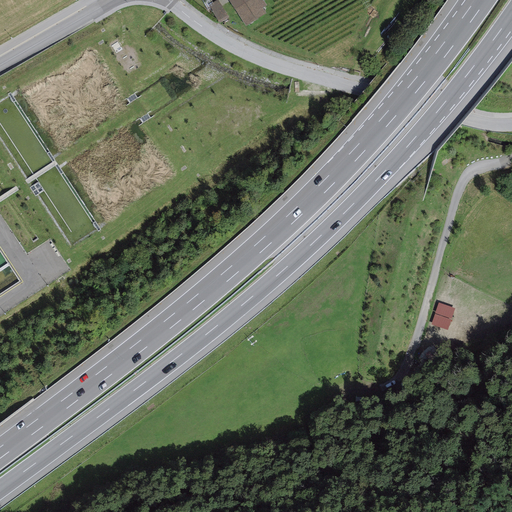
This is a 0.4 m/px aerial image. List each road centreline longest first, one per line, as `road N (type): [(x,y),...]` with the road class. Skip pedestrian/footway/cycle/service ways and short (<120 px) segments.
road 1 (motorway): [(0,489),(309,246),(433,117),(511,13)]
road 2 (motorway): [(480,0),(377,129),(277,230),(0,452)]
road 3 (residential): [(511,125),(236,48),(171,0)]
road 4 (track): [(357,388),(389,386),(406,364),(464,177),(511,158)]
road 5 (residential): [(0,63),(110,0)]
